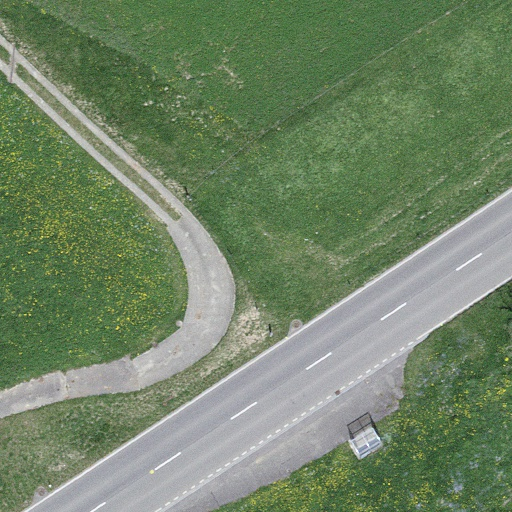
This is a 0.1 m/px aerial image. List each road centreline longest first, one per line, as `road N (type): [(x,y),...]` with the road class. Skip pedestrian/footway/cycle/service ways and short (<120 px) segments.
road 1 (track): [(0,54),(175,215),(201,245),(216,294),(190,348),(136,373),(0,404)]
road 2 (primary): [(511,230),(86,511)]
